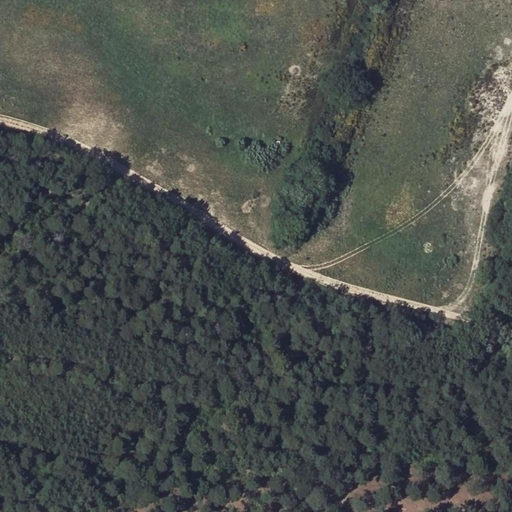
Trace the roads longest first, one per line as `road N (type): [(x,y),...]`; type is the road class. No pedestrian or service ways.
road 1 (track): [(511,330),(346,291),(288,268),(93,153),(0,120)]
road 2 (track): [(511,108),(471,285),(442,314)]
